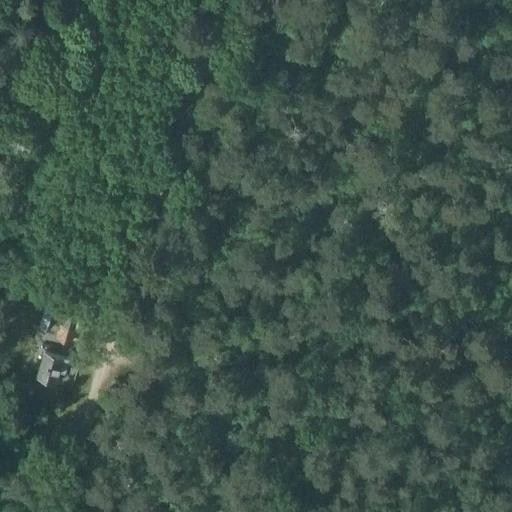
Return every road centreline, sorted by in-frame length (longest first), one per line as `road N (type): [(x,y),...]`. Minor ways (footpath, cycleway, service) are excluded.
road 1 (track): [(221,0),(103,359),(84,381)]
road 2 (track): [(42,511),(84,381)]
